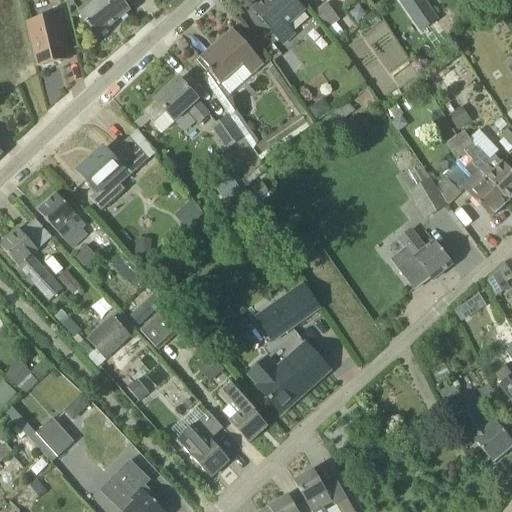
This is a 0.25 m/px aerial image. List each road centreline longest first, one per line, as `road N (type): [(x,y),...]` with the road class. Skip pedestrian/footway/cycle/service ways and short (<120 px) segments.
road 1 (residential): [(214,511),(511,245)]
road 2 (residential): [(0,180),(197,0)]
